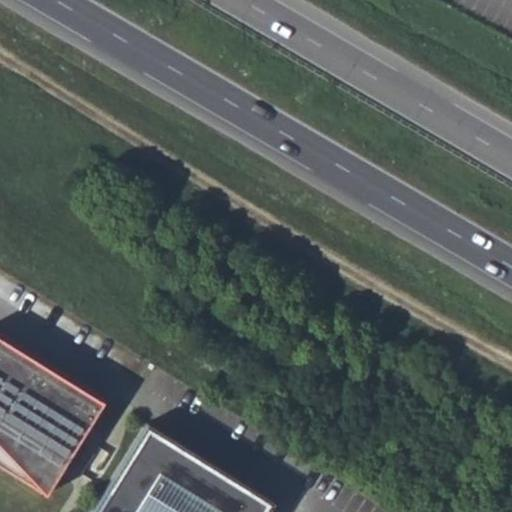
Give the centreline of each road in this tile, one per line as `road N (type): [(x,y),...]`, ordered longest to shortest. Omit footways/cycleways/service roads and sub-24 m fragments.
road 1 (trunk): [(57,0),(511,266)]
road 2 (trunk): [(511,157),(243,0)]
